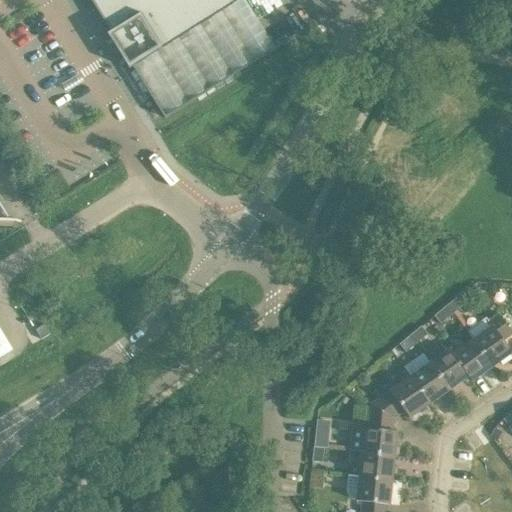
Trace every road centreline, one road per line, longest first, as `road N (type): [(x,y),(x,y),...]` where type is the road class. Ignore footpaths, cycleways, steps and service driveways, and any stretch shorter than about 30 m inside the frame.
road 1 (unclassified): [(0,443),(164,318),(230,244)]
road 2 (residential): [(230,244),(266,267),(272,302),(263,511)]
road 3 (unclassified): [(230,244),(259,208),(377,0)]
road 4 (residential): [(511,391),(445,436),(436,511)]
